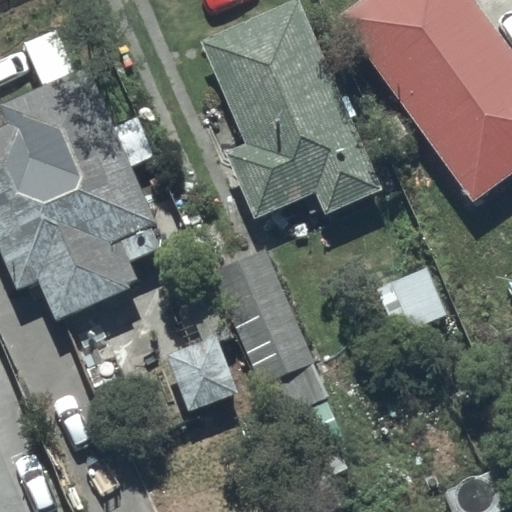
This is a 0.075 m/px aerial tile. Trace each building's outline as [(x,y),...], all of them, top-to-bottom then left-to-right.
[(300,0),(275,0),(201,34),(247,134),(228,143),(259,209),(315,183),(326,206),(383,180),(300,0)] [(511,42),(481,0),(352,0),(340,9),(473,194),(511,165),(511,42)] [(0,239),(17,279),(39,271),(55,312),(131,282),(127,274),(136,270),(130,254),(159,242),(157,236),(164,233),(91,59),(1,96),(3,102),(0,103),(0,239)] [(343,432),(265,242),(214,263),(262,380),(267,378),(322,511),(329,511),(343,506),(328,471),(348,463),(337,435),(343,432)] [(427,259),(377,281),(398,329),(448,307),(427,259)] [(187,404),(237,387),(220,337),(233,332),(215,278),(186,287),(202,335),(168,346),(187,404)] [(445,489),(453,511),(485,511),(511,501),(511,456),(448,482),(450,487),(445,489)]
